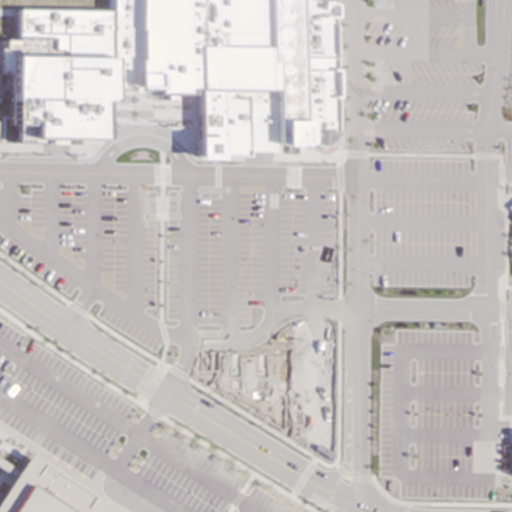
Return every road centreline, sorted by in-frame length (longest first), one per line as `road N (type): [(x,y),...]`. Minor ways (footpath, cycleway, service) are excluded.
road 1 (residential): [(0,281),(168,391)]
road 2 (residential): [(168,391),(310,483)]
